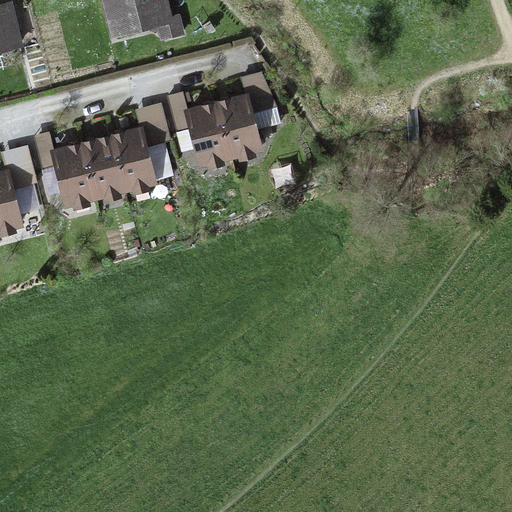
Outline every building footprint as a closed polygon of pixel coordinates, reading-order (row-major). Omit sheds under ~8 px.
[(0,0),(0,51),(21,46),(9,0),(0,0)] [(106,0),(115,32),(168,18),(163,0),(106,0)] [(261,71),(242,76),(247,96),(218,103),(231,154),(260,147),(255,128),(280,121),(277,106),(265,80),(261,71)] [(218,103),(188,111),(182,92),(168,95),(178,132),(192,128),(201,162),(231,154),(218,103)] [(161,103),(136,109),(141,129),(145,146),(171,139),(161,103)] [(141,129),(112,137),(125,187),(154,180),(146,147),(145,146),(141,129)] [(44,171),(58,168),(54,152),(49,131),(35,135),(44,171)] [(96,195),(125,187),(112,137),(83,144),(96,195)] [(146,147),(154,180),(173,175),(164,142),(146,147)] [(83,144),(54,152),(58,168),(67,202),(96,195),(83,144)] [(2,152),(7,172),(12,188),(37,182),(28,145),(2,152)] [(0,227),(20,222),(12,188),(7,172),(0,173),(0,227)]
